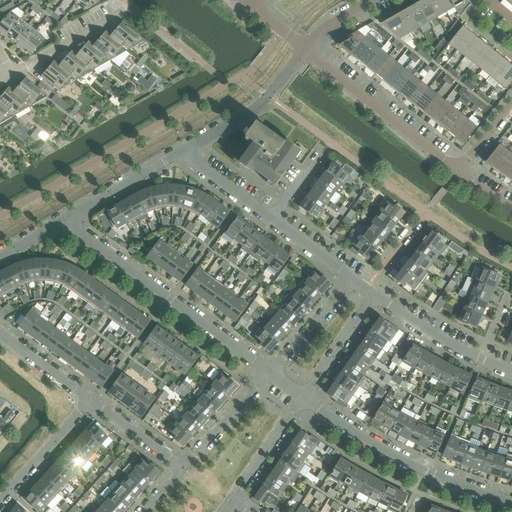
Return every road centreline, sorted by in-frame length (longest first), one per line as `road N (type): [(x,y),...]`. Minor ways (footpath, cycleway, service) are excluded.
road 1 (residential): [(269,371),(62,217)]
road 2 (residential): [(304,397),(423,468),(511,501)]
road 3 (residential): [(458,170),(305,48)]
road 4 (residential): [(180,149),(258,103),(305,48)]
road 5 (residential): [(62,217),(180,149)]
road 6 (residential): [(0,497),(91,399)]
road 7 (residential): [(269,371),(183,467)]
road 8 (residential): [(233,502),(304,397)]
road 9 (residential): [(304,397),(376,295)]
road 10 (residential): [(353,279),(269,371)]
road 11 (residential): [(481,357),(376,295)]
